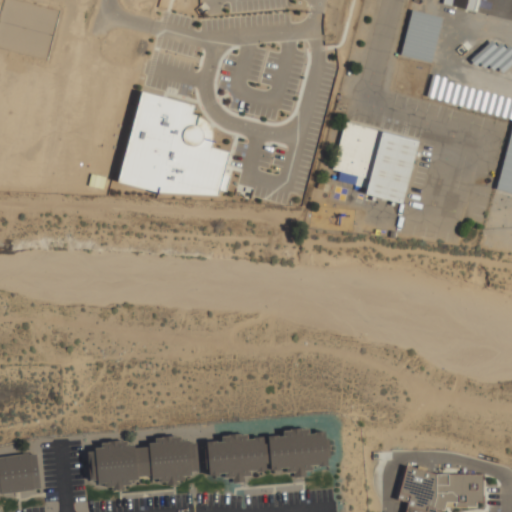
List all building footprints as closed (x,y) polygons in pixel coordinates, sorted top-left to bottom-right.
[(119,180),(216,202),(227,151),(208,147),(214,120),(191,115),(193,104),(139,92),(119,180)] [(417,140),(342,123),(332,169),(339,171),(337,181),(366,188),(365,194),(403,203),(417,140)] [(205,442),(216,441),(216,442),(221,442),(221,436),(228,436),(228,434),(240,433),(240,435),(247,434),(247,439),(253,439),(252,437),(263,437),(263,444),(268,443),(267,436),(277,435),(277,437),(283,436),(283,431),(289,430),(289,429),(301,428),(301,429),(308,429),(308,434),(314,433),(314,432),(324,431),(325,438),(327,438),(329,458),(326,458),(327,465),(317,466),(317,465),(311,465),(311,471),(305,471),(305,477),(293,478),(292,472),(286,473),(286,468),(279,468),(279,469),(270,470),(269,463),(265,464),(266,471),(254,472),(254,470),(249,471),(249,476),(243,476),(244,482),(231,483),(230,478),(225,478),(224,473),(218,473),(219,475),(208,476),(208,474),(206,474),(204,447),(206,446),(205,442)] [(86,453),(94,452),(94,448),(100,448),(100,443),(107,442),(107,441),(119,440),(120,441),(127,441),(127,445),(133,445),(134,448),(147,447),(147,444),(154,443),(154,439),(161,438),(161,436),(173,435),(173,437),(180,436),(181,441),(187,440),(188,443),(195,443),(198,471),(190,471),(190,475),(183,475),(184,480),(178,481),(178,483),(164,485),(164,482),(159,482),(158,478),(150,478),(150,475),(136,477),(136,479),(130,480),(130,484),(123,485),(123,488),(111,489),(110,486),(104,487),(103,482),(97,483),(97,480),(89,481),(86,453)] [(0,457),(28,453),(28,455),(35,454),(39,487),(32,488),(33,490),(0,494),(0,457)] [(483,480),(405,464),(398,500),(406,502),(403,511),(439,511),(442,500),(454,503),(454,504),(477,509),(483,480)]
